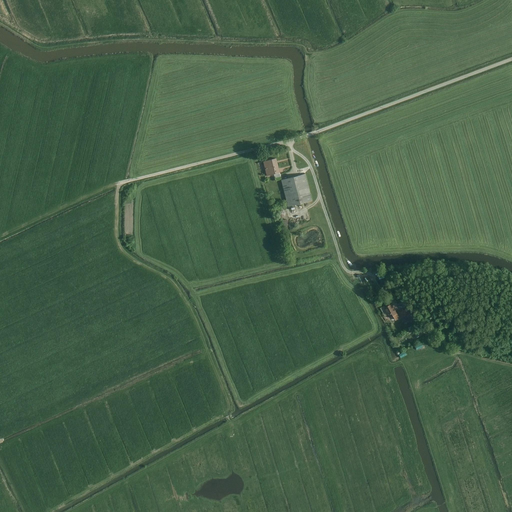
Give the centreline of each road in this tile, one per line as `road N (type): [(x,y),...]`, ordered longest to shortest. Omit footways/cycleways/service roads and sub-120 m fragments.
road 1 (unclassified): [(511,59),(291,141)]
road 2 (track): [(118,184),(291,141)]
